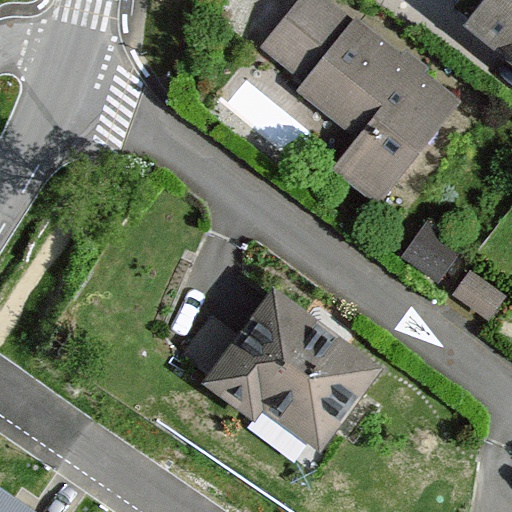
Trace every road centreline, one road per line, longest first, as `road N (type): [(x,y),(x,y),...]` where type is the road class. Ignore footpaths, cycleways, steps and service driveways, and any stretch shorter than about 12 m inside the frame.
road 1 (residential): [(511,405),(103,101),(63,59)]
road 2 (track): [(103,101),(26,345)]
road 3 (residential): [(184,511),(0,382)]
road 4 (secondary): [(63,59),(0,196)]
